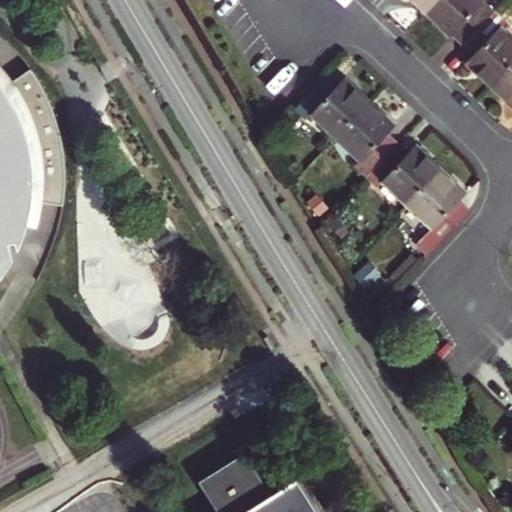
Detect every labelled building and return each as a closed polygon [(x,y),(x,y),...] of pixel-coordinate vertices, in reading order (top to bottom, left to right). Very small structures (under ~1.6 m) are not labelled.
[(442,0),(409,0),(427,17),(442,0)] [(442,0),(427,17),(462,50),(494,16),(477,0),(442,0)] [(494,16),(462,50),(472,60),(465,66),(492,91),(511,69),(511,48),(496,33),(504,25),(494,16)] [(511,69),(492,91),(511,110),(511,69)] [(336,87),(329,80),(297,113),(305,121),(311,114),(339,141),(371,108),(342,80),(336,87)] [(0,268),(8,259),(34,195),(28,144),(14,101),(0,81),(0,268)] [(394,131),(371,108),(339,141),(363,164),(357,170),(366,178),(397,146),(388,137),(394,131)] [(406,154),(397,146),(366,178),(375,187),(381,181),(407,207),(439,173),(412,148),(406,154)] [(464,197),(439,173),(407,207),(432,230),(414,248),(424,258),(467,212),(458,204),(464,197)] [(321,511),(299,476),(293,479),(291,477),(269,491),(242,449),(196,479),(217,511),(321,511)]
